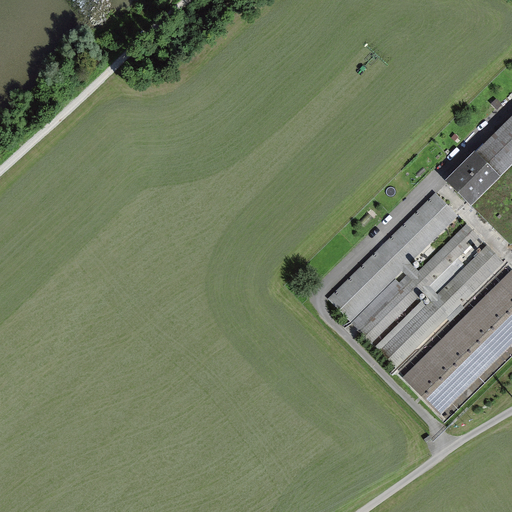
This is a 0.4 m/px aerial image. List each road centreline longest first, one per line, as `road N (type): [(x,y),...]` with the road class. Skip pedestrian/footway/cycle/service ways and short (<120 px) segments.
road 1 (track): [(190,0),(0,172)]
road 2 (unclassified): [(511,412),(363,511)]
